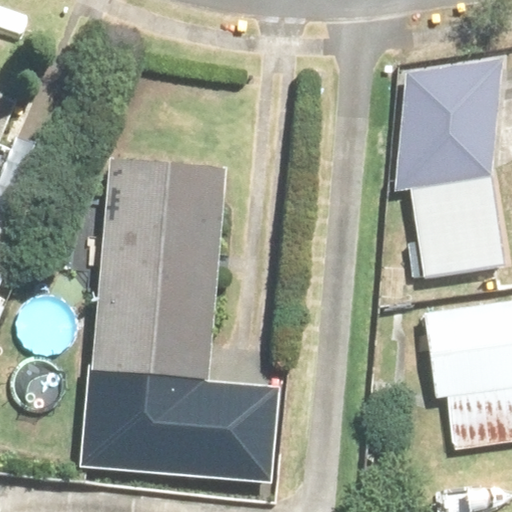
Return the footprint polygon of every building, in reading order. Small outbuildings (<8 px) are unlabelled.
[(0,184),(33,117),(0,101),(0,184)] [(455,109),(342,102),(335,227),(436,210),(455,109)] [(166,215),(42,210),(33,417),(157,422),(166,215)] [(430,225),(349,235),(359,320),(440,310),(430,225)] [(466,353),(364,360),(373,491),(475,484),(466,353)]
